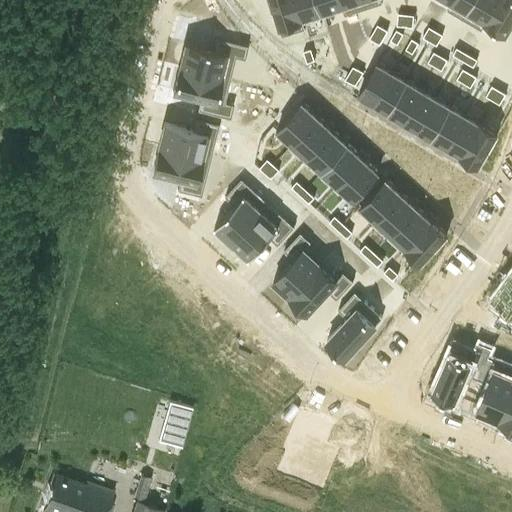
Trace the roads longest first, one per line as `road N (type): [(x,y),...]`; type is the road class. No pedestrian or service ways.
road 1 (residential): [(170,0),(126,133),(129,186),(329,380),(378,402)]
road 2 (residential): [(511,212),(466,291),(378,402)]
road 3 (residential): [(378,402),(511,460)]
